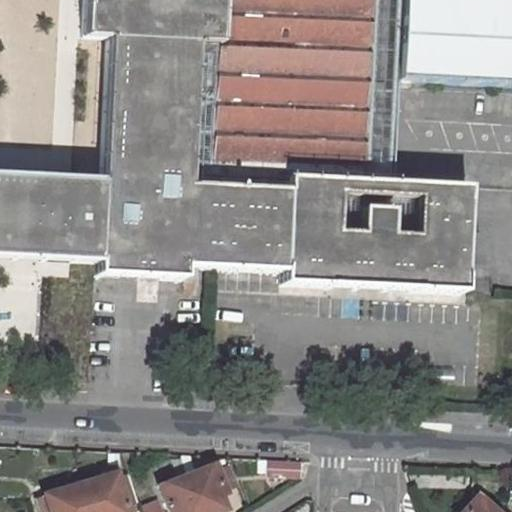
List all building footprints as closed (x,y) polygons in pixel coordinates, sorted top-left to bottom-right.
[(86,0),(84,40),(108,41),(100,183),(96,280),(117,281),(183,284),(183,272),(188,187),(195,44),(219,45),(221,0),(86,0)] [(221,0),(219,45),(195,44),(188,187),(285,193),(285,182),(385,185),(389,127),(392,89),(511,94),(511,3),(454,2),(399,0),(221,0)] [(0,263),(28,264),(70,266),(92,268),(92,280),(96,280),(100,183),(8,179),(0,178),(0,263)] [(465,192),(385,185),(285,182),(285,193),(188,187),(183,272),(278,277),(277,289),(354,292),(460,297),(465,192)] [(185,479),(197,511),(221,511),(223,511),(218,498),(224,495),(214,468),(185,479)] [(46,511),(125,511),(113,475),(42,497),(46,511)] [(500,491),(501,477),(500,477),(471,475),(471,489),(500,491)] [(197,511),(185,479),(158,490),(166,511),(197,511)] [(489,511),(475,500),(464,511),(489,511)]
